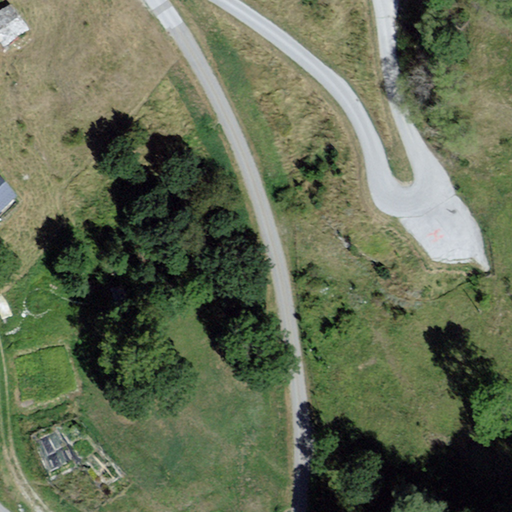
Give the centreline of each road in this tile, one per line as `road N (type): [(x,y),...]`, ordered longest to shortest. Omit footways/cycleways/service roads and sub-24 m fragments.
road 1 (unclassified): [(299,511),(300,407),(277,263),(226,113),(156,0)]
road 2 (unclassified): [(223,0),(340,90),(365,130),(386,193),(401,204),(423,199),(428,186),(397,100),(381,0)]
road 3 (track): [(0,379),(16,477),(44,511)]
